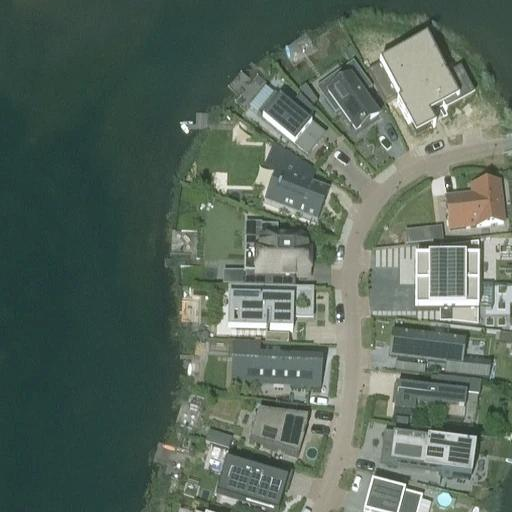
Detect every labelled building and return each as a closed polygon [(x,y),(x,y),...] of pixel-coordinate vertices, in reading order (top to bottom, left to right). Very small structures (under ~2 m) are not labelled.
[(382,38),(367,44),(370,52),(385,45),(382,38)] [(380,67),(367,73),(384,105),(392,102),(397,100),(399,103),(396,104),(408,126),(411,124),(413,128),(416,135),(432,127),(433,129),(435,129),(429,117),(428,115),(442,107),(443,109),(445,112),(446,111),(445,109),(472,95),(468,87),(460,71),(446,78),(432,52),(406,66),(401,55),(382,66),(381,64),(379,65),(380,67)] [(361,96),(371,89),(353,64),(316,90),(334,116),(338,113),(355,136),(359,133),(360,133),(364,130),(363,130),(378,120),(361,96)] [(317,104),(305,88),(299,93),(313,107),(317,104)] [(274,96),(274,97),(265,89),(248,109),(257,117),(293,147),(310,127),(306,123),(314,113),(299,97),(289,109),(274,96)] [(287,154),(281,169),(294,174),(299,163),(287,154)] [(317,224),(323,208),(328,195),(328,193),(275,173),(275,174),(276,175),(265,203),(264,202),(264,204),(317,224)] [(472,197),(446,200),(449,231),(503,225),(498,185),(471,188),(472,197)] [(243,276),(243,289),(295,290),(295,278),(308,279),(309,255),(305,255),(305,241),(276,240),(276,228),(260,228),(259,240),(259,254),(255,254),(255,276),(243,276)] [(421,233),(406,235),(407,246),(423,245),(421,233)] [(414,260),(414,286),(477,286),(477,260),(477,245),(452,248),(452,260),(414,260)] [(414,286),(414,312),(439,312),(451,312),(451,325),(477,328),(477,312),(477,311),(491,311),(491,287),(477,287),(477,286),(414,286)] [(231,292),(230,331),(269,331),(269,333),(292,333),(292,331),(288,331),(289,304),(309,305),(309,293),(313,293),(313,291),(295,290),(243,289),(228,288),(228,292),(231,292)] [(396,359),(396,362),(394,374),(423,378),(425,365),(444,368),(443,376),(488,381),(490,365),(461,361),(463,343),(465,343),(465,342),(400,335),(400,338),(391,337),(388,358),(396,359)] [(511,336),(500,335),(499,343),(510,344),(511,336)] [(288,336),(265,336),(265,345),(288,346),(288,336)] [(259,357),(260,345),(232,344),(231,357),(239,358),(238,382),(258,383),(258,379),(272,380),(272,384),(290,385),(290,390),(320,392),(321,378),(310,378),(311,359),(259,357)] [(393,388),(391,404),(394,404),(393,415),(414,417),(415,407),(443,410),(442,421),(463,423),(463,422),(466,398),(477,399),(478,399),(480,384),(437,379),(435,393),(393,388)] [(297,408),(281,406),(280,414),(296,416),(297,408)] [(306,421),(257,415),(248,445),(298,459),(303,441),(302,441),(304,434),(305,434),(306,421)] [(396,420),(395,427),(407,429),(408,421),(396,420)] [(384,434),(383,439),(388,440),(387,446),(386,446),(385,455),(390,456),(389,461),(389,460),(388,467),(396,468),(396,467),(440,473),(440,476),(440,478),(470,482),(474,450),(433,444),(434,433),(410,430),(409,437),(408,441),(389,439),(390,435),(384,434)] [(210,432),(207,442),(230,449),(233,439),(210,432)] [(266,511),(276,511),(282,496),(285,483),(282,482),(284,473),(227,456),(226,462),(231,463),(221,499),(266,511)] [(371,486),(364,511),(413,511),(417,499),(371,486)]
